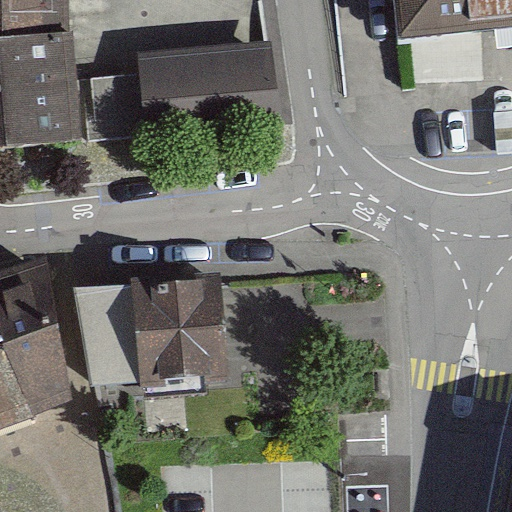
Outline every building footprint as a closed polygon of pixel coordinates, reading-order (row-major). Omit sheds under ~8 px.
[(65,0),(0,0),(0,45),(66,37),(65,0)] [(511,0),(400,0),(407,68),(509,54),(511,54),(511,0)] [(66,37),(0,45),(0,151),(79,143),(74,99),(64,99),(66,37)] [(265,47),(141,59),(145,102),(269,91),(265,47)] [(43,272),(0,285),(0,318),(30,403),(60,392),(50,322),(43,272)] [(219,284),(78,291),(95,385),(228,376),(219,284)] [(0,318),(0,437),(37,424),(30,403),(0,318)]
